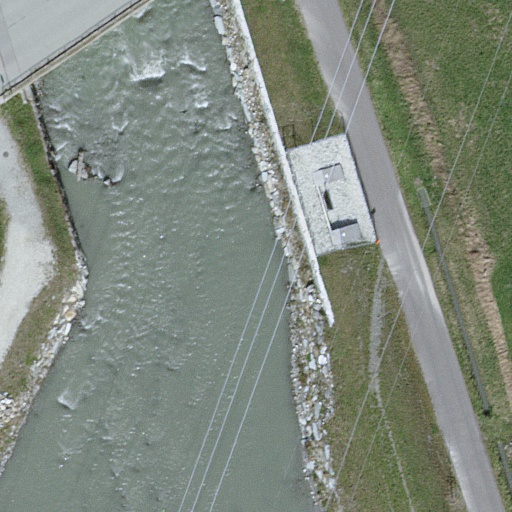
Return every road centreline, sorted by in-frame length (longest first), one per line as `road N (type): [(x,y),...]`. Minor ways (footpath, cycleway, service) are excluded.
road 1 (residential): [(487,511),(316,0)]
road 2 (track): [(0,332),(24,235),(0,153)]
